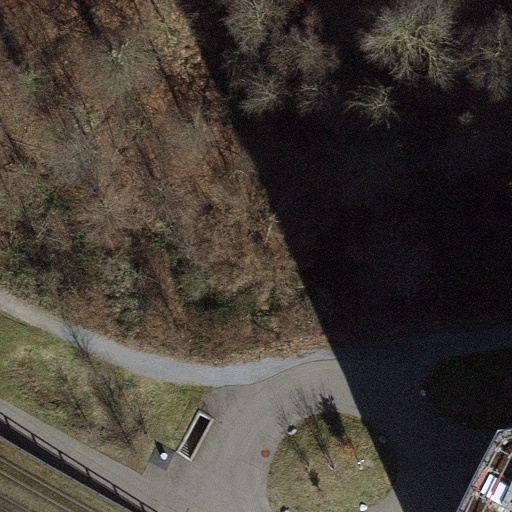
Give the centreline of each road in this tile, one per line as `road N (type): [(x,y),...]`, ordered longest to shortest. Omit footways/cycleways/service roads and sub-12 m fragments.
road 1 (track): [(350,347),(188,361),(93,339),(0,293)]
road 2 (track): [(350,347),(511,324)]
